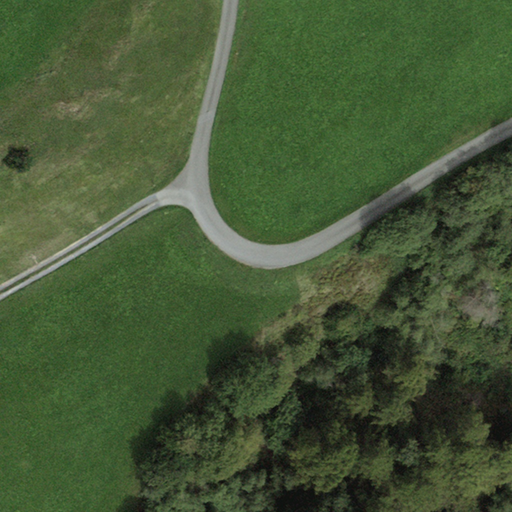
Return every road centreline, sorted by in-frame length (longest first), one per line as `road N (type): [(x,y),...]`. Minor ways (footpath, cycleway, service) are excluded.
road 1 (unclassified): [(511,126),(312,245),(285,254),(237,249),(217,233),(197,191),(231,0)]
road 2 (track): [(197,191),(139,209),(0,292)]
